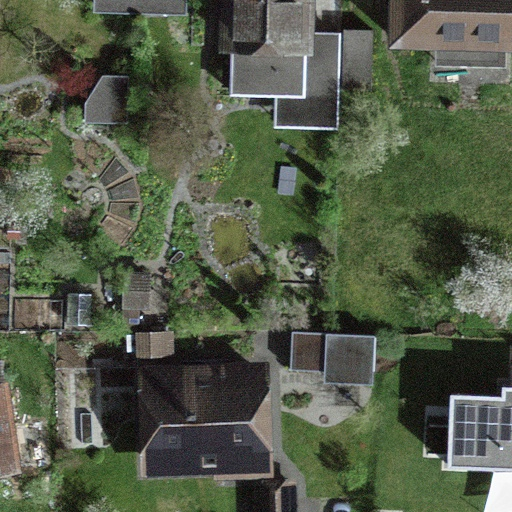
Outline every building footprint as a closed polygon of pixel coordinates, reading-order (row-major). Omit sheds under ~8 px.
[(130,0),(130,7),(182,9),(182,0),(130,0)] [(229,0),(228,42),(232,42),(231,92),(302,95),(305,0),(229,0)] [(511,0),(394,0),(394,40),(511,43),(511,0)] [(343,29),(341,88),(371,89),(373,29),(343,29)] [(88,104),(88,118),(123,119),(124,79),(104,78),(88,104)] [(290,369),(331,371),(332,333),(291,332),(290,369)] [(0,468),(15,466),(0,370),(0,468)] [(148,374),(151,464),(262,461),(258,371),(148,374)] [(511,467),(511,384),(502,384),(502,394),(450,392),(447,465),(511,467)] [(260,484),(261,511),(291,511),(290,483),(260,484)]
